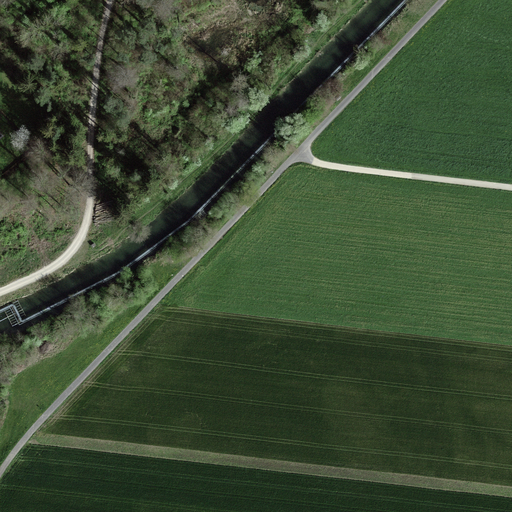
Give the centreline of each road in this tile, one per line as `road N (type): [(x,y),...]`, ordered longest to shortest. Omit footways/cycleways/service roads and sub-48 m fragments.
road 1 (track): [(0,473),(50,410),(443,0)]
road 2 (track): [(110,0),(91,118),(92,195),(76,247),(50,273),(0,295)]
road 3 (track): [(298,152),(327,165),(511,187)]
